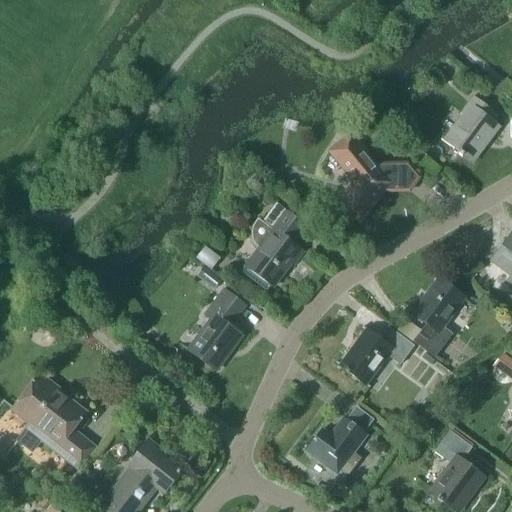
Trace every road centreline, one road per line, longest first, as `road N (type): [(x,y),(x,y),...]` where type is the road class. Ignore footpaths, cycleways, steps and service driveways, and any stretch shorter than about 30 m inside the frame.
road 1 (residential): [(511,185),(375,259),(323,298),(291,336),(242,442)]
road 2 (residential): [(242,442),(114,349)]
